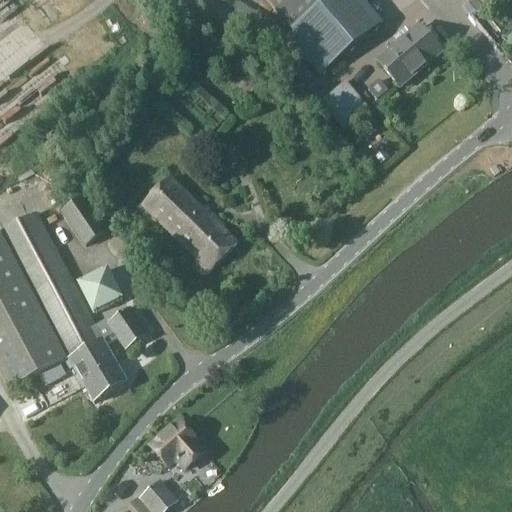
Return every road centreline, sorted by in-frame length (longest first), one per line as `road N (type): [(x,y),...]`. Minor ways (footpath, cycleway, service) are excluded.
road 1 (tertiary): [(511,115),(288,311),(157,410),(78,511)]
road 2 (unclassified): [(272,511),(396,363),(511,271)]
road 3 (track): [(0,389),(79,507)]
